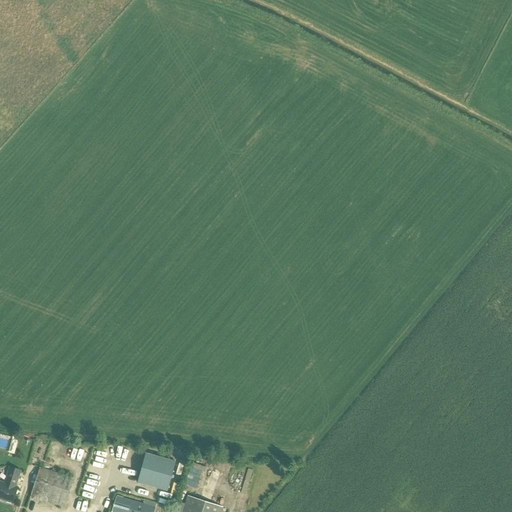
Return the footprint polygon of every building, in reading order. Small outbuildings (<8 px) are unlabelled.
[(14,454),(19,436),(14,435),(9,453),(14,454)] [(175,461),(146,453),(137,483),(167,491),(175,461)] [(16,487),(21,470),(10,467),(5,483),(0,481),(0,498),(13,503),(18,487),(16,487)] [(64,508),(73,478),(40,468),(31,497),(64,508)] [(231,491),(239,494),(246,474),(238,471),(231,491)] [(214,483),(221,484),(222,474),(216,473),(214,483)] [(153,511),(155,507),(116,496),(111,511),(153,511)] [(220,511),(222,507),(188,496),(182,511),(220,511)]
